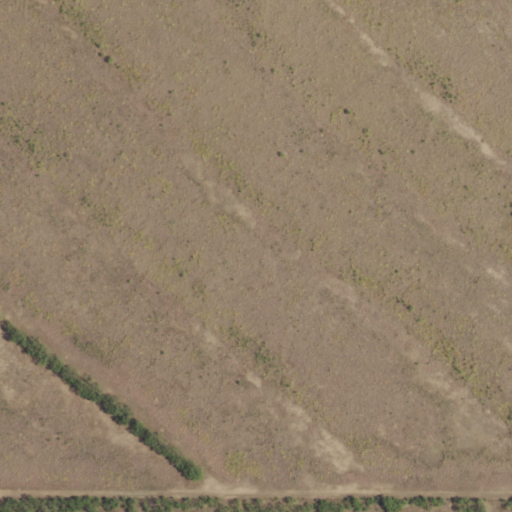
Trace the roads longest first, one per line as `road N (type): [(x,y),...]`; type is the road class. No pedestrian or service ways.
road 1 (residential): [(144,0),(128,210),(15,511)]
road 2 (residential): [(235,0),(131,169)]
